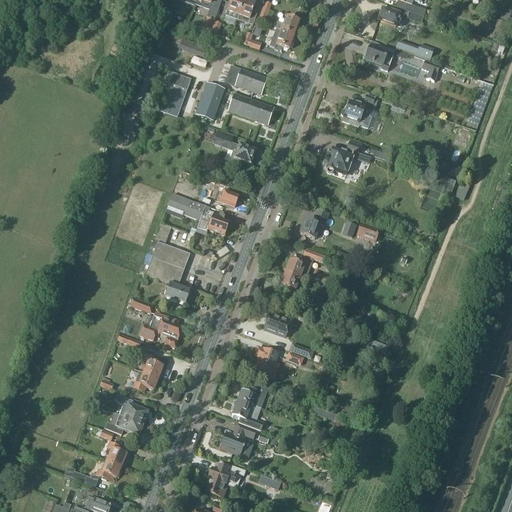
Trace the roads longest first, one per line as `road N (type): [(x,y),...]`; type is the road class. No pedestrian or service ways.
road 1 (secondary): [(147,511),(336,3)]
road 2 (track): [(411,330),(456,218),(469,206),(479,153),(511,66)]
